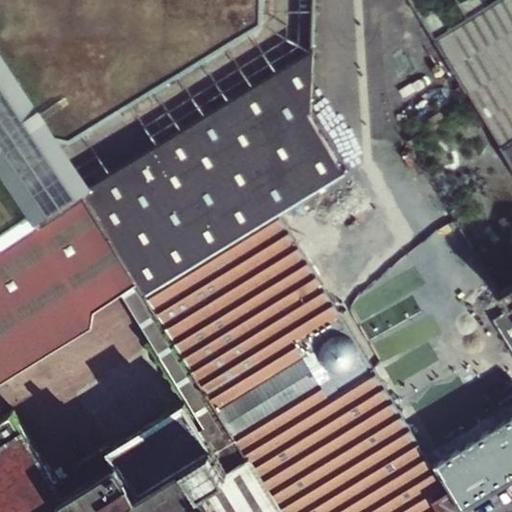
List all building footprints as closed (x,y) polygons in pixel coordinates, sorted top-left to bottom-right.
[(0,0),(0,236),(6,246),(86,193),(94,186),(76,137),(267,21),(267,0),(0,0)] [(436,9),(423,17),(472,94),(492,127),(511,158),(511,0),(497,0),(469,18),(452,28),(439,7),(436,9)] [(469,18),(458,0),(430,0),(436,9),(439,7),(452,28),(469,18)] [(314,110),(315,100),(316,49),(94,186),(86,193),(112,236),(139,280),(147,294),(280,215),(346,175),(310,115),(314,110)] [(0,305),(67,264),(96,309),(128,288),(139,280),(112,236),(86,193),(6,246),(0,236),(0,305)] [(280,215),(147,294),(171,333),(170,334),(160,340),(153,344),(188,402),(112,447),(109,444),(80,462),(82,465),(91,478),(78,486),(71,476),(60,483),(15,409),(4,416),(2,414),(0,413),(0,511),(458,511),(511,479),(511,415),(432,464),(280,215)] [(67,264),(0,305),(0,368),(96,309),(67,264)] [(128,288),(160,340),(170,334),(171,333),(147,294),(139,280),(128,288)] [(511,307),(494,318),(511,346),(511,307)] [(91,478),(82,465),(69,473),(71,476),(78,486),(91,478)]
